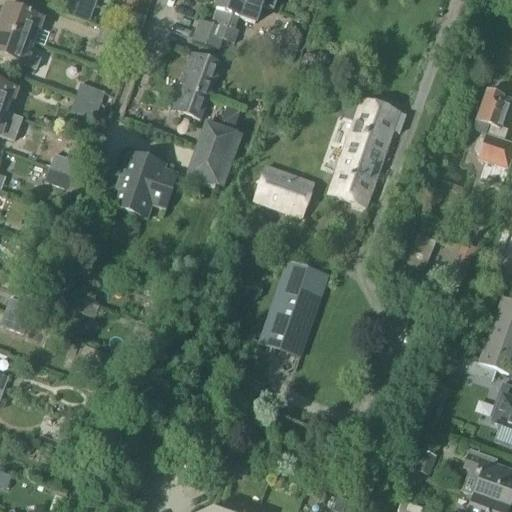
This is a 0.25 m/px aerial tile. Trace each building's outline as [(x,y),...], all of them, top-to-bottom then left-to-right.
[(65,0),(60,16),(88,26),(97,0),(65,0)] [(210,27),(198,23),(191,44),(218,54),(222,43),(233,47),(238,33),(234,32),(237,22),(255,29),(262,9),(273,13),(277,0),(218,0),(214,14),(215,14),(210,27)] [(43,23),(4,8),(0,18),(0,33),(32,45),(36,32),(40,33),(43,23)] [(136,43),(137,43),(145,20),(130,15),(122,38),(122,39),(124,40),(135,44),(136,43)] [(119,53),(124,40),(122,39),(122,38),(100,30),(95,45),(119,53)] [(32,45),(0,33),(0,60),(36,73),(40,62),(30,58),(27,57),(32,45)] [(131,58),(135,44),(124,40),(119,53),(131,58)] [(189,55),(168,113),(199,124),(221,66),(189,55)] [(74,101),(99,110),(99,109),(108,112),(112,101),(103,97),(104,95),(79,86),(74,101)] [(18,94),(0,87),(0,113),(6,116),(10,104),(14,105),(18,94)] [(499,134),(510,104),(501,101),(502,99),(485,94),(475,124),(487,129),(483,143),(476,144),(473,153),(477,158),(476,163),(506,173),(511,154),(511,148),(494,142),(497,133),(499,134)] [(69,115),(94,124),(99,110),(74,101),(69,115)] [(399,117),(359,102),(326,199),(365,213),(392,135),(398,137),(405,119),(399,117)] [(233,132),(239,115),(225,111),(219,128),(233,132)] [(6,116),(0,113),(0,140),(7,143),(12,131),(4,128),(3,129),(2,128),(6,116)] [(237,136),(204,124),(196,149),(233,162),(241,140),(240,140),(241,138),(237,136)] [(185,179),(208,187),(209,186),(223,191),(233,162),(196,149),(185,179)] [(165,168),(125,155),(107,209),(147,222),(151,210),(163,214),(176,176),(164,172),(165,168)] [(86,169),(53,157),(48,172),(80,184),(86,169)] [(251,206),(301,224),(313,186),(264,169),(251,206)] [(48,172),(43,185),(75,198),(80,184),(48,172)] [(51,237),(27,228),(22,242),(69,258),(73,244),(63,240),(51,237)] [(417,238),(403,274),(421,281),(435,245),(417,238)] [(42,265),(41,267),(63,275),(69,258),(22,242),(17,256),(42,265)] [(327,280),(285,265),(256,347),(299,362),(327,280)] [(9,302),(8,301),(3,316),(28,324),(33,311),(32,310),(37,299),(13,290),(9,302)] [(511,304),(501,301),(478,366),(477,367),(507,378),(511,365),(511,304)] [(0,323),(0,329),(23,338),(28,324),(3,316),(0,323)] [(101,356),(83,349),(73,374),(84,378),(91,362),(98,365),(101,356)] [(457,360),(453,371),(491,385),(495,374),(477,367),(457,360)] [(489,420),(491,421),(489,428),(511,436),(511,389),(501,386),(489,420)] [(467,474),(460,496),(468,499),(506,511),(511,492),(511,487),(496,482),(500,470),(494,468),(496,462),(468,453),(462,472),(467,474)] [(421,454),(414,474),(428,479),(435,460),(421,454)] [(0,489),(5,491),(9,481),(0,477),(0,489)] [(463,511),(505,511),(506,511),(468,499),(463,511)] [(422,511),(400,503),(397,510),(397,511),(422,511)]
